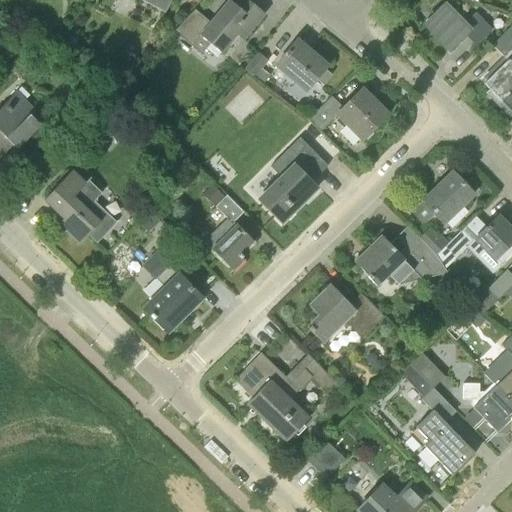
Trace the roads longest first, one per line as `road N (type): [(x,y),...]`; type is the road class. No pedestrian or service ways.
road 1 (residential): [(171,389),(448,112)]
road 2 (tertiary): [(171,389),(0,223)]
road 3 (tertiary): [(302,511),(171,389)]
